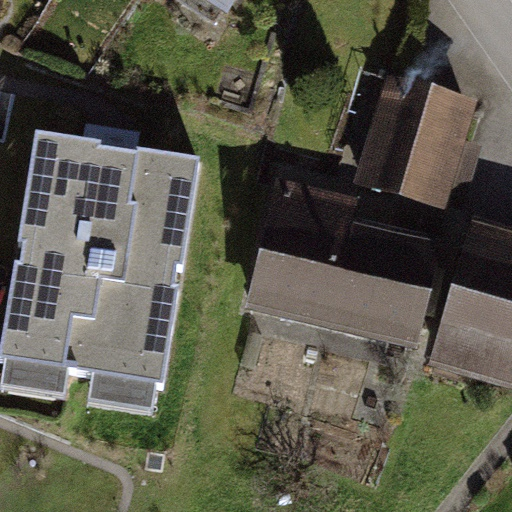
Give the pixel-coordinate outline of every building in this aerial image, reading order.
[(238,0),(164,0),(217,33),(238,0)] [(447,217),(479,111),(389,84),(357,190),(447,217)] [(117,154),(40,143),(8,360),(169,384),(202,167),(117,154)] [(244,315),(417,354),(441,247),(354,227),(359,206),(273,187),(244,315)] [(511,236),(480,227),(435,377),(511,399),(511,236)]
